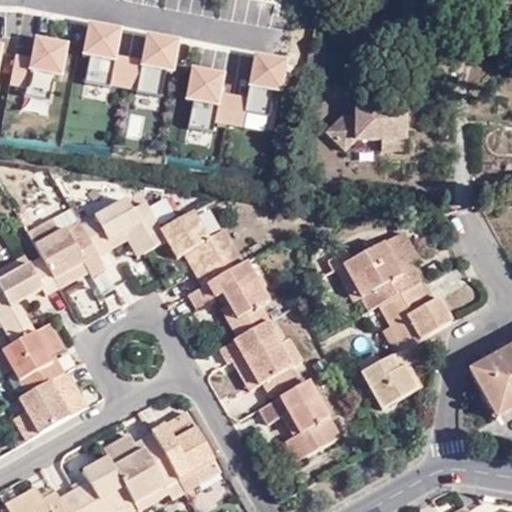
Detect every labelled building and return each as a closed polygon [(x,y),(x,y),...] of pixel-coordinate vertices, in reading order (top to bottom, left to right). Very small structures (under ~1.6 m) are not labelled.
[(133,103),(165,106),(171,30),(138,27),(139,22),(126,21),(124,42),(118,41),(119,20),(88,18),(82,98),(107,100),(108,91),(134,92),(133,103)] [(67,35),(67,58),(77,58),(77,30),(53,30),(53,35),(67,35)] [(61,72),(66,36),(32,32),(29,56),(14,54),(11,73),(29,75),(27,93),(48,96),(52,71),(61,72)] [(276,113),(283,51),(251,48),(248,70),(187,63),(183,97),(193,98),(190,119),(244,126),(246,110),(276,113)] [(322,55),(309,53),(304,84),(318,86),(322,55)] [(348,121),(330,137),(348,156),(359,145),(384,146),(384,157),(407,158),(409,136),(410,114),(419,115),(421,115),(422,95),(382,92),(380,110),(361,109),(360,122),(348,121)] [(418,136),(419,115),(410,114),(409,136),(418,136)] [(82,220),(84,224),(100,253),(112,246),(108,237),(131,224),(136,233),(148,253),(167,242),(169,241),(164,231),(146,200),(134,206),(128,195),(82,220)] [(209,245),(192,215),(164,231),(169,241),(167,242),(180,266),(187,263),(194,259),(208,285),(241,267),(225,237),(209,245)] [(55,222),(32,234),(39,247),(62,236),(55,222)] [(62,236),(39,247),(47,260),(58,280),(87,264),(93,273),(96,279),(109,271),(100,253),(84,224),(62,236)] [(112,246),(136,233),(131,224),(108,237),(112,246)] [(356,300),(362,311),(372,306),(413,283),(403,264),(410,261),(396,235),(338,265),(356,300)] [(202,289),(208,285),(194,259),(187,263),(202,289)] [(63,288),(58,280),(47,260),(33,267),(3,284),(7,293),(0,296),(0,313),(17,345),(39,333),(27,310),(24,303),(46,291),(50,298),(64,290),(63,288)] [(0,275),(0,280),(3,284),(33,267),(28,260),(0,275)] [(93,273),(87,264),(58,280),(63,288),(93,273)] [(348,304),(356,300),(338,265),(328,270),(348,304)] [(241,267),(208,285),(202,289),(187,298),(195,312),(214,303),(221,298),(242,337),(265,323),(257,311),(266,305),(246,268),(241,267)] [(385,330),(397,352),(408,345),(430,333),(443,325),(429,301),(425,302),(413,283),(372,306),(385,330)] [(27,310),(50,298),(46,291),(24,303),(27,310)] [(235,340),(242,337),(221,298),(214,303),(235,340)] [(269,321),(265,323),(242,337),(235,340),(218,350),(228,366),(234,363),(244,357),(263,389),(267,388),(273,385),(276,333),(269,321)] [(39,333),(17,345),(2,353),(11,369),(26,397),(62,377),(51,357),(66,349),(52,325),(39,333)] [(389,357),(397,352),(385,330),(376,335),(389,357)] [(276,333),(273,385),(297,370),(276,333)] [(397,352),(389,357),(355,376),(376,414),(413,394),(401,371),(416,362),(408,345),(397,352)] [(511,346),(472,366),(469,385),(482,411),(511,395),(511,346)] [(11,369),(2,353),(0,354),(0,367),(3,374),(11,369)] [(263,389),(244,357),(234,363),(251,395),(263,389)] [(297,370),(273,385),(272,399),(303,381),(297,370)] [(68,373),(62,377),(26,397),(21,400),(30,417),(40,437),(89,410),(68,373)] [(340,442),(308,383),(271,404),(271,410),(278,423),(288,416),(295,412),(306,431),(299,434),(313,458),(340,442)] [(511,395),(482,411),(491,424),(511,413),(511,395)] [(306,431),(295,412),(288,416),(299,434),(306,431)] [(183,428),(194,422),(189,413),(178,420),(183,428)] [(32,442),(40,437),(30,417),(21,422),(32,442)] [(180,485),(198,476),(217,464),(194,422),(183,428),(178,420),(151,436),(180,485)] [(307,461),(313,458),(299,434),(292,438),(307,461)] [(103,453),(109,465),(124,491),(135,510),(164,494),(180,485),(151,436),(135,445),(130,438),(103,453)] [(223,475),(217,464),(198,476),(204,486),(223,475)] [(118,511),(110,498),(124,491),(109,465),(86,478),(92,488),(62,503),(66,511),(118,511)] [(135,511),(135,510),(124,491),(110,498),(118,511),(135,511)] [(66,511),(62,503),(57,494),(38,504),(31,492),(20,497),(21,499),(6,508),(7,511),(66,511)] [(164,494),(135,510),(135,511),(145,511),(167,500),(164,494)]
